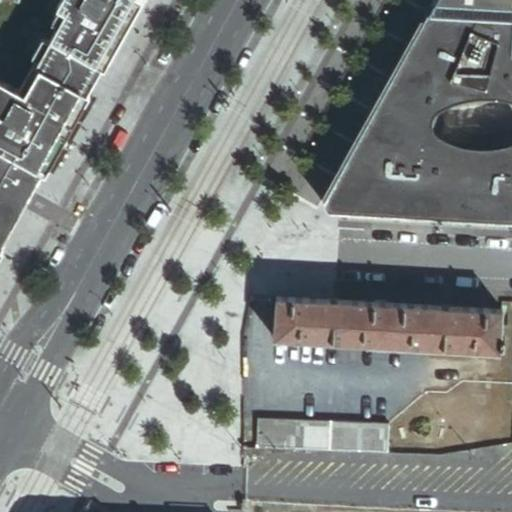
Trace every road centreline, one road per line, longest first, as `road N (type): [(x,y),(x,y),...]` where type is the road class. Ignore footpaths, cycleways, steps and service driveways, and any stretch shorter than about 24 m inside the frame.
road 1 (secondary): [(21,434),(257,0)]
road 2 (secondary): [(223,0),(67,281),(0,378)]
road 3 (residential): [(21,434),(124,489),(208,506)]
road 4 (residential): [(511,263),(309,250)]
